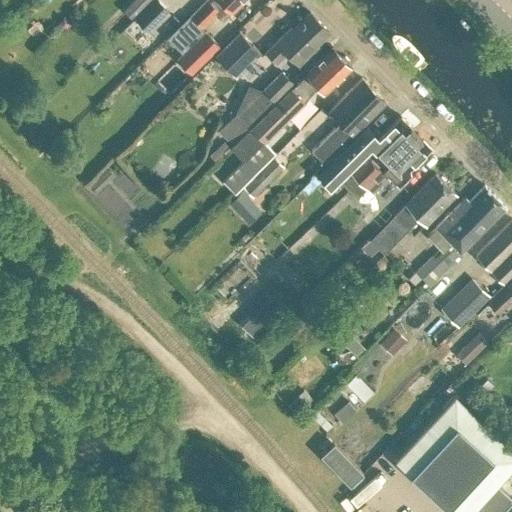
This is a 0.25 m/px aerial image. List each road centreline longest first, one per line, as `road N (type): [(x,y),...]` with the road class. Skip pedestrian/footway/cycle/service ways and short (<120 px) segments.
road 1 (track): [(305,511),(153,342),(67,268),(0,229)]
road 2 (residential): [(511,194),(320,0)]
